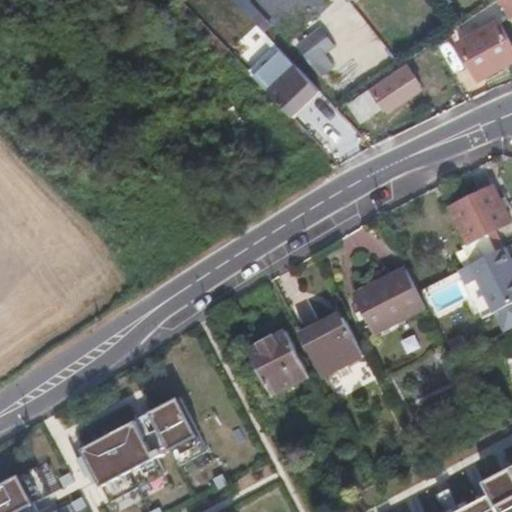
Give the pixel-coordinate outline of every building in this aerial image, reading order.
[(270,22),(251,0),(231,0),(230,1),(261,32),(270,22)] [(511,9),(511,0),(499,0),(507,13),(511,9)] [(511,42),(500,22),(460,43),(478,76),(498,65),(501,69),(511,63),(511,42)] [(322,25),(295,46),(311,65),(337,43),(322,25)] [(298,67),(277,46),(250,72),(271,94),(298,67)] [(408,66),(358,100),(370,116),(382,109),(385,114),(408,98),(407,96),(422,85),(408,66)] [(295,118),(322,93),(298,67),(271,94),(295,118)] [(361,122),(370,116),(358,100),(350,106),(361,122)] [(470,244),(492,233),(511,223),(511,219),(496,186),(452,207),(470,244)] [(470,244),(478,262),(500,251),(492,233),(470,244)] [(473,265),(461,270),(487,324),(495,339),(511,330),(511,260),(506,248),(500,251),(478,262),(473,265)] [(375,334),(428,308),(407,269),(355,295),(375,334)] [(326,320),(302,333),(326,378),(366,357),(345,316),(329,325),(326,320)] [(287,331),(250,349),(274,396),(311,377),(287,331)] [(143,412),(97,435),(118,473),(105,479),(116,500),(173,471),(224,445),(195,385),(143,412)] [(511,511),(511,471),(484,486),(492,501),(469,511),(511,511)]
